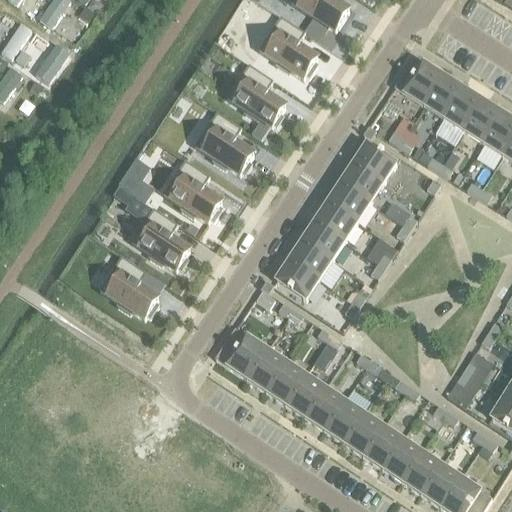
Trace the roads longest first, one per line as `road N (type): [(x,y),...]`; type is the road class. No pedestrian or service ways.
road 1 (residential): [(422,5),(172,385)]
road 2 (residential): [(349,511),(181,400),(172,385)]
